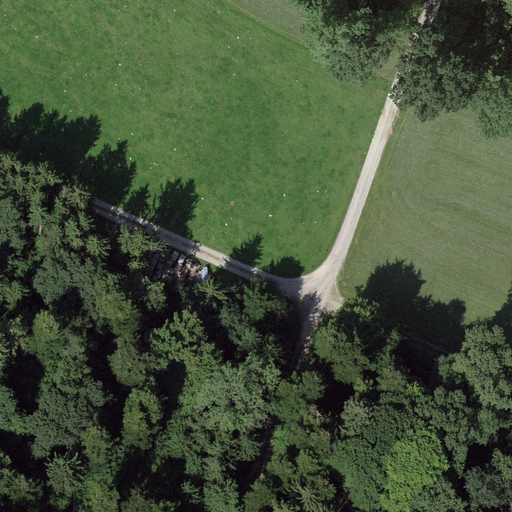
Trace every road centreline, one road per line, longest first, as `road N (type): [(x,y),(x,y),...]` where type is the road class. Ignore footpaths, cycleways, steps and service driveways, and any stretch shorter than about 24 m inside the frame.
road 1 (track): [(320,303),(0,166)]
road 2 (track): [(445,0),(320,303)]
road 3 (track): [(244,511),(320,303)]
road 4 (track): [(320,303),(511,385)]
